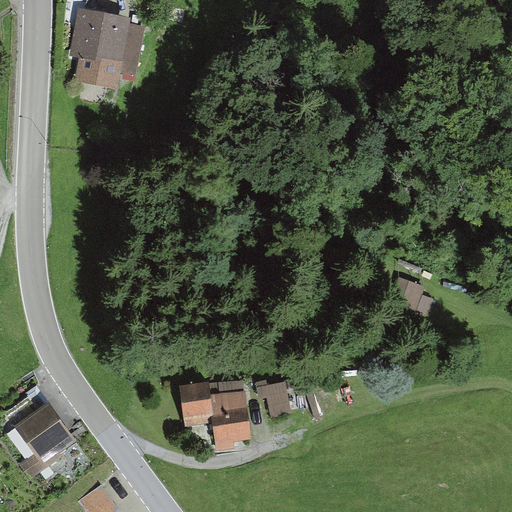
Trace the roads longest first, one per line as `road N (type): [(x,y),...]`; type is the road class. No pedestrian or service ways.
road 1 (tertiary): [(164,511),(69,379),(33,294),(38,0)]
road 2 (track): [(511,386),(451,389),(356,410),(298,437)]
